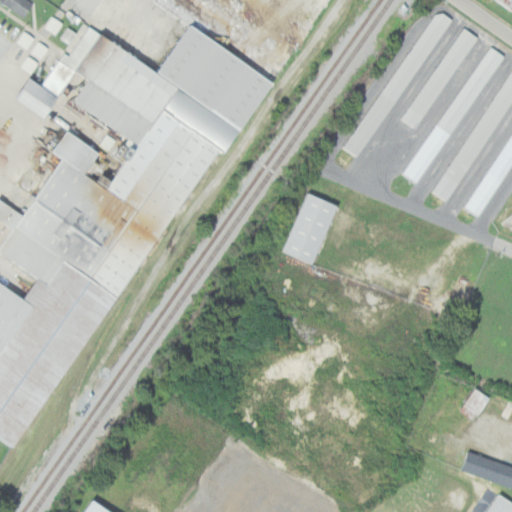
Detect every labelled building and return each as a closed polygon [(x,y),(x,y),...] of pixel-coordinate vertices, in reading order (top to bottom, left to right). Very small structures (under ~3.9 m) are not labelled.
[(0,463),(327,0),(161,0),(194,23),(166,63),(158,69),(102,29),(17,94),(48,116),(80,70),(93,80),(79,100),(130,135),(117,154),(125,165),(111,186),(79,134),(24,212),(2,196),(0,199),(0,249),(41,278),(27,297),(0,277),(0,463)] [(0,0),(27,16),(36,2),(32,0),(0,0)] [(361,157),(452,17),(437,8),(347,147),(361,157)] [(63,37),(73,43),(80,33),(70,26),(63,37)] [(418,129),(479,35),(464,26),(404,120),(418,129)] [(504,53),(489,43),(406,174),(421,183),(504,53)] [(511,67),(435,192),(450,201),(511,101),(511,67)] [(511,169),(511,135),(469,208),(484,217),(511,169)] [(342,203),(311,191),(288,250),(318,262),(342,203)] [(482,414),(493,398),(478,387),(467,404),(482,414)] [(465,471),(511,486),(511,463),(471,451),(465,471)] [(511,511),(511,499),(500,492),(486,511),(511,511)] [(117,511),(96,498),(86,511),(117,511)]
